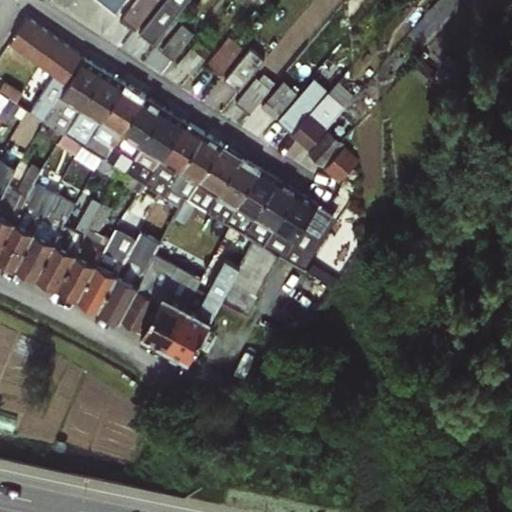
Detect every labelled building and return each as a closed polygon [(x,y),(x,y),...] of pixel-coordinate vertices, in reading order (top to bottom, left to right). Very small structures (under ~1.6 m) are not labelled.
[(135,0),(124,14),(157,39),(188,0),(135,0)] [(66,82),(85,56),(26,13),(8,41),(51,72),(66,82)] [(166,47),(179,55),(198,28),(185,19),(166,47)] [(227,72),(246,41),(230,31),(211,62),(227,72)] [(255,43),(229,75),(244,87),(270,55),(255,43)] [(66,82),(51,72),(18,126),(30,135),(44,120),(52,127),(47,136),(57,143),(103,68),(85,56),(66,82)] [(103,68),(57,143),(74,154),(124,81),(103,68)] [(257,108),(273,80),(257,71),(241,99),(257,108)] [(317,144),(357,88),(342,77),(334,87),(314,73),(282,119),(317,144)] [(266,104),(280,114),(300,87),(286,77),(266,104)] [(97,168),(144,94),(124,81),(74,154),(97,168)] [(118,181),(163,106),(144,94),(97,168),(118,181)] [(137,193),(185,119),(163,106),(118,181),(137,193)] [(155,204),(203,131),(185,119),(137,193),(155,204)] [(188,198),(222,143),(203,131),(155,204),(173,215),(174,213),(171,221),(180,227),(186,216),(176,210),(185,197),(188,198)] [(206,209),(241,155),(222,143),(188,198),(206,209)] [(226,221),(260,167),(241,155),(206,209),(226,221)] [(12,172),(0,194),(0,244),(35,179),(40,168),(31,162),(25,170),(16,165),(12,172)] [(0,194),(12,172),(10,170),(0,165),(0,194)] [(244,232),(277,178),(260,167),(226,221),(244,232)] [(264,246),(297,191),(277,178),(244,232),(252,237),(264,246)] [(35,179),(0,244),(0,259),(14,266),(53,191),(35,179)] [(53,191),(14,266),(34,276),(69,215),(75,202),(53,191)] [(297,191),(264,246),(276,256),(304,265),(336,215),(297,191)] [(69,215),(34,276),(56,287),(101,200),(91,194),(76,218),(69,215)] [(101,200),(56,287),(77,297),(108,235),(99,231),(114,199),(113,197),(106,194),(101,200)] [(108,235),(77,297),(96,306),(131,246),(134,237),(114,226),(108,235)] [(131,246),(96,306),(118,317),(139,283),(161,240),(147,233),(137,250),(131,246)] [(139,283),(118,317),(188,356),(220,299),(247,312),(276,256),(264,246),(252,237),(237,263),(226,257),(197,307),(178,297),(193,262),(181,255),(159,293),(139,283)]
